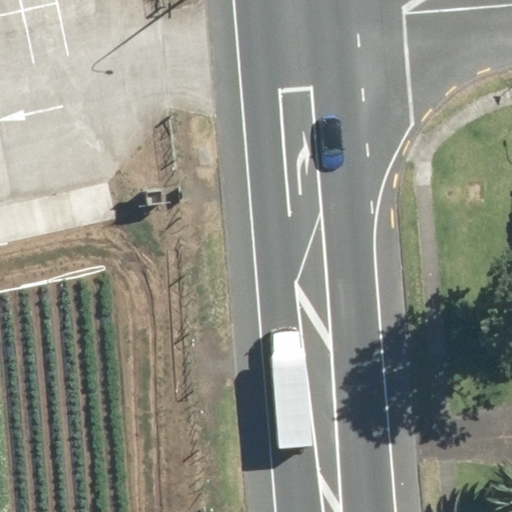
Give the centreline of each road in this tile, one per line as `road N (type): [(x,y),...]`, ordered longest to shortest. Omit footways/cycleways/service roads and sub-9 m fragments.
road 1 (secondary): [(295,17),(331,511)]
road 2 (tertiary): [(492,0),(295,17)]
